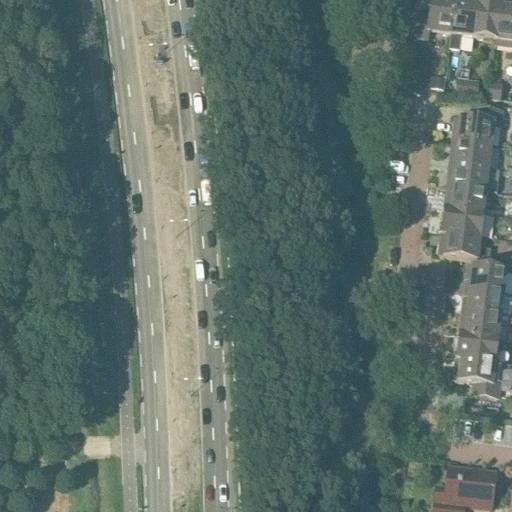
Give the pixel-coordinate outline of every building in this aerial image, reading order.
[(428,38),(449,41),(453,5),(430,2),(428,16),(417,15),(413,43),(427,45),(428,38)] [(460,42),(472,43),(477,7),(453,5),(449,41),(447,53),(458,55),(460,42)] [(472,43),(494,46),(496,46),(500,15),(502,15),(502,11),(477,7),(472,43)] [(493,51),(511,53),(511,16),(502,15),(500,15),(496,46),(494,46),(493,51)] [(444,81),(430,80),(429,91),(443,92),(444,81)] [(465,100),(467,84),(457,82),(455,99),(465,100)] [(467,84),(465,100),(475,101),(478,85),(467,84)] [(499,106),(499,105),(502,88),(489,87),(487,105),(499,106)] [(451,145),(492,150),(494,130),(501,131),(503,116),(470,112),(469,124),(454,122),(451,145)] [(489,173),(492,150),(451,145),(448,168),(489,173)] [(486,196),(489,173),(448,168),(445,191),(486,196)] [(494,197),(486,196),(445,191),(442,214),(483,219),(485,207),(492,208),(494,197)] [(480,243),(483,219),(442,214),(440,238),(480,243)] [(479,253),(480,243),(440,238),(437,261),(486,267),(487,254),(479,253)] [(463,293),(504,298),(506,275),(466,270),(463,293)] [(510,299),(504,298),(463,293),(460,316),(501,321),(507,322),(507,318),(509,318),(511,303),(509,302),(510,299)] [(498,344),(501,321),(460,316),(457,339),(498,344)] [(495,367),(498,344),(457,339),(454,362),(495,367)] [(493,388),(495,367),(454,362),(452,385),(471,388),(470,400),(498,403),(500,389),(493,388)] [(430,511),(490,511),(494,477),(446,471),(443,490),(441,510),(431,509),(430,511)]
